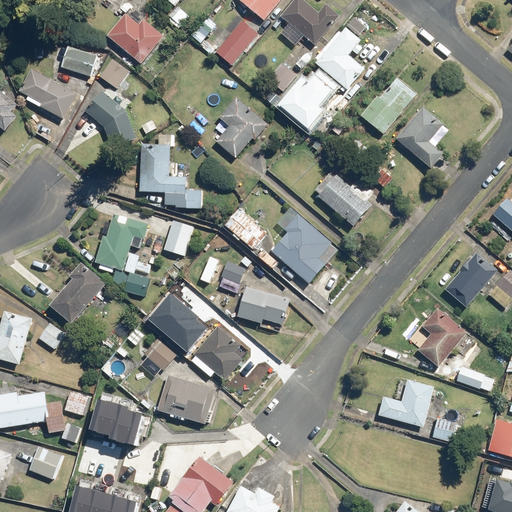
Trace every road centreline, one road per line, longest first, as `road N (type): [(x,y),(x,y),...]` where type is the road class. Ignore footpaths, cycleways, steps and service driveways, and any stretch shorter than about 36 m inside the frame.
road 1 (residential): [(282,418),(336,341),(511,132)]
road 2 (unknown): [(307,383),(210,310)]
